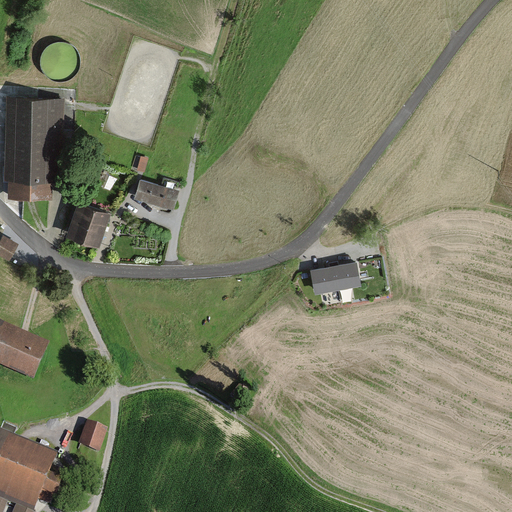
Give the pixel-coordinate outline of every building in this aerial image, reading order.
[(53,76),(71,63),(58,44),(39,58),(53,76)] [(64,97),(8,95),(6,176),(10,176),(10,196),(51,197),(51,180),(62,180),(64,97)] [(148,157),(141,155),(137,169),(144,171),(148,157)] [(179,188),(140,176),(134,195),(173,207),(179,188)] [(110,212),(76,200),(65,234),(99,245),(110,212)] [(18,243),(3,234),(0,239),(0,253),(9,259),(18,243)] [(336,264),(312,268),(316,291),(361,283),(357,260),(336,264)] [(48,345),(0,323),(0,366),(32,381),(48,345)] [(240,387),(230,399),(238,405),(248,393),(247,389),(244,386),(240,387)] [(106,429),(86,422),(78,445),(98,452),(106,429)] [(58,457),(0,432),(0,511),(34,511),(41,495),(54,501),(66,473),(54,468),(58,457)]
